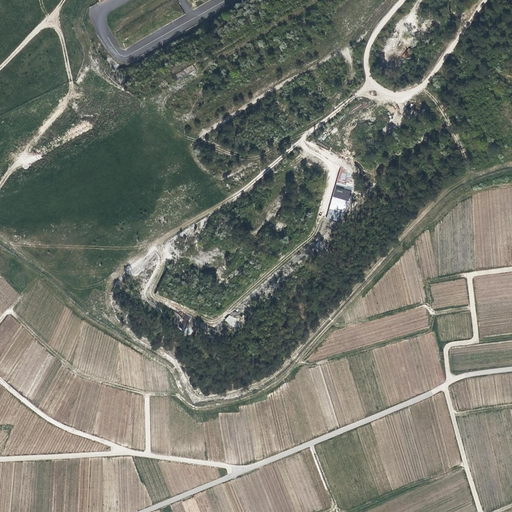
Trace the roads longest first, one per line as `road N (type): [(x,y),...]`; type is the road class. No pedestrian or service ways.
road 1 (track): [(0,318),(38,275),(166,365),(185,400),(208,405),(240,399),(282,376),(371,277)]
road 2 (unclassified): [(245,468),(118,452),(0,458)]
road 3 (unclassified): [(245,468),(450,382)]
road 4 (track): [(7,307),(78,373),(144,394),(180,392)]
road 5 (unclassified): [(511,267),(469,273),(475,339),(445,348),(450,382)]
road 6 (unclassified): [(104,34),(121,56),(221,0)]
road 7 (track): [(118,452),(52,424),(0,379)]
road 8 (track): [(479,511),(445,385)]
